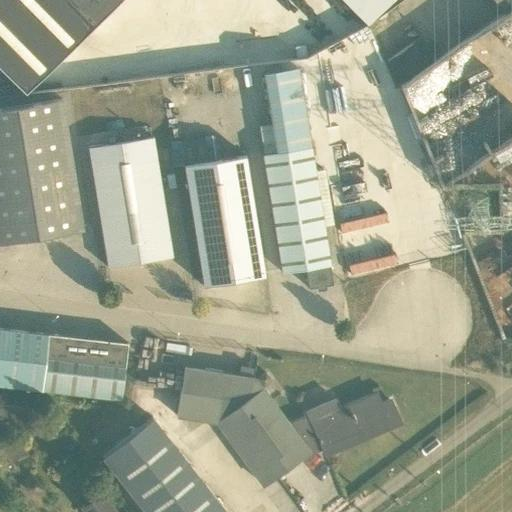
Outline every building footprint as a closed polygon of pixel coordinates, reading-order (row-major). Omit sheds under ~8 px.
[(0,0),(0,67),(28,95),(96,28),(68,0),(0,0)] [(68,0),(96,28),(124,0),(68,0)] [(336,0),(360,23),(382,0),(256,0),(258,9),(266,0),(336,0)] [(511,0),(494,0),(503,12),(511,5),(511,0)] [(399,79),(431,57),(418,37),(386,59),(399,79)] [(304,44),(294,45),(296,58),(306,56),(304,44)] [(309,288),(333,284),(311,146),(298,67),(264,72),(278,151),(264,154),(283,272),(306,268),(309,288)] [(0,243),(37,238),(83,230),(62,100),(0,111),(0,243)] [(108,267),(173,256),(153,137),(89,148),(108,267)] [(204,285),(265,275),(246,156),(185,166),(204,285)] [(128,342),(0,327),(0,384),(121,398),(128,342)] [(289,424),(256,378),(185,367),(177,417),(219,424),(264,486),(310,453),(364,429),(367,436),(400,422),(391,400),(381,404),(376,394),(339,410),(334,399),(304,412),(306,417),(289,424)] [(30,409),(0,405),(0,431),(27,435),(30,409)] [(226,511),(154,420),(101,462),(140,511),(226,511)] [(88,511),(117,511),(103,492),(85,507),(88,511)]
